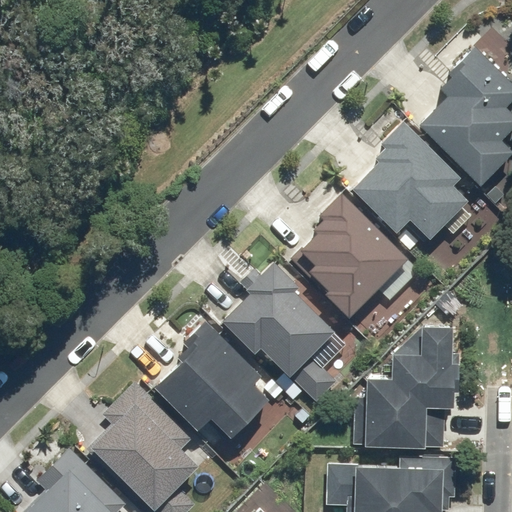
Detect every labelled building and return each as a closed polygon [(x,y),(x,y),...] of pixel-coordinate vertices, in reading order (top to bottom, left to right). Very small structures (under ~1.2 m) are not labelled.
[(450,75),(438,87),(446,95),(417,123),(478,185),(511,152),(511,149),(500,137),(511,125),(511,111),(505,104),(511,97),(511,80),(475,42),(446,71),(450,75)] [(378,143),(381,146),(372,155),(378,161),(351,186),(395,231),(408,218),(428,238),(467,199),(452,184),(459,176),(403,119),(378,143)] [(406,256),(340,191),(318,213),(322,216),(310,228),(314,232),(289,258),(347,315),(406,256)] [(310,352),(333,330),(293,289),(298,285),(272,259),(245,285),(250,290),(220,318),(252,352),(259,345),(313,400),(336,378),(310,352)] [(478,280),(465,267),(447,285),(460,298),(478,280)] [(181,358),(154,384),(197,427),(210,415),(229,434),(267,397),(251,381),(259,374),(205,318),(183,340),(187,344),(177,354),(181,358)] [(365,396),(355,396),(353,442),(363,442),(363,444),(423,446),(425,405),(451,406),(452,389),(456,389),(457,361),(450,361),(452,325),(420,324),(391,352),(390,376),(365,376),(365,396)] [(111,421),(85,448),(120,482),(124,478),(154,508),(198,463),(181,447),(193,436),(135,379),(102,412),(111,421)] [(312,413),(296,398),(281,414),(297,429),(312,413)] [(46,488),(22,511),(117,511),(126,503),(68,446),(36,478),(46,488)] [(429,511),(430,510),(441,510),(441,508),(447,508),(447,495),(454,495),(455,457),(399,455),(398,465),(354,464),(353,493),(347,493),(346,511),(429,511)]
